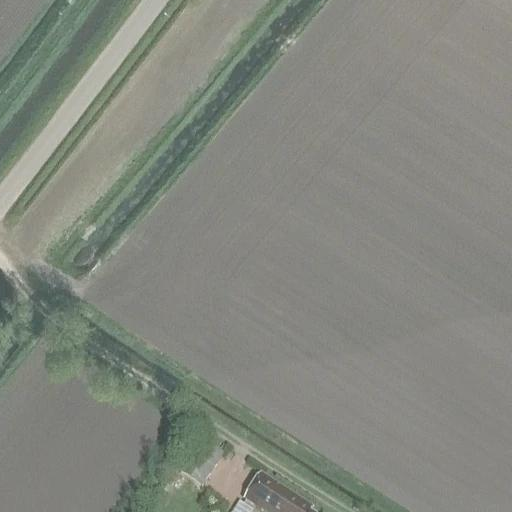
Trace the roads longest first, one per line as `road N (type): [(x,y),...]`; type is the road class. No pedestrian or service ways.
road 1 (track): [(0,264),(62,325),(351,511)]
road 2 (unclassified): [(0,204),(158,0)]
